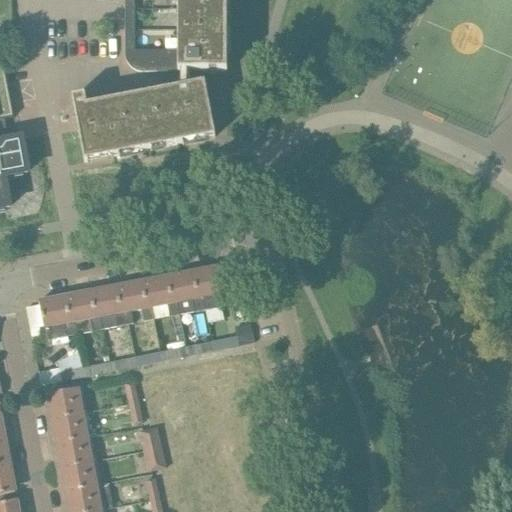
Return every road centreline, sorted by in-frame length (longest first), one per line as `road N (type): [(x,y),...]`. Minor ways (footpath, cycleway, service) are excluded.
road 1 (residential): [(332,511),(270,251),(240,237)]
road 2 (residential): [(78,268),(27,0)]
road 3 (residential): [(44,511),(1,283)]
road 4 (residential): [(78,268),(240,237)]
